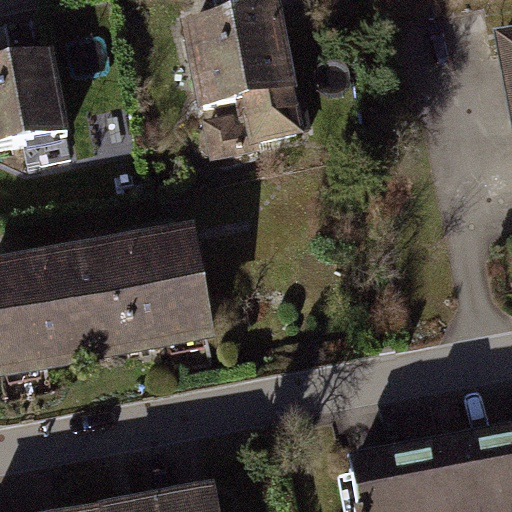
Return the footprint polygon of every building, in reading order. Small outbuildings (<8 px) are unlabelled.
[(278,24),(186,46),(206,129),(298,108),(278,24)] [(511,54),(497,57),(511,139),(511,54)] [(53,58),(0,68),(0,151),(69,138),(53,58)] [(198,253),(0,287),(0,395),(1,399),(217,361),(198,253)] [(511,511),(511,444),(365,470),(372,511),(511,511)] [(240,511),(238,500),(171,511),(240,511)]
